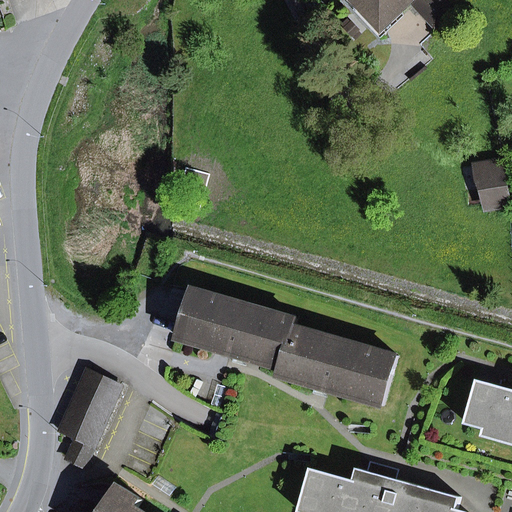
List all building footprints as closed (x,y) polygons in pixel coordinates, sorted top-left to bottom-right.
[(411,1),(435,27),(452,11),(442,0),(355,0),(382,28),(411,1)] [(415,49),(432,32),(410,10),(394,27),(415,49)] [(485,181),(491,210),(511,205),(511,204),(503,160),(476,166),(479,182),(485,181)] [(298,320),(194,289),(179,339),(235,356),(241,358),(248,359),(282,369),(280,377),(315,387),(322,389),(327,390),(384,407),(399,357),(296,327),(298,320)] [(233,363),(246,366),(248,359),(241,358),(235,356),(233,363)] [(62,433),(78,440),(95,448),(123,387),(90,372),(62,433)] [(511,389),(479,381),(467,424),(488,430),(489,425),(511,431),(511,389)] [(313,394),(325,397),(327,390),(322,389),(315,387),(313,394)] [(486,437),(511,443),(511,431),(489,425),(488,430),(486,437)] [(69,459),(86,467),(95,448),(78,440),(69,459)] [(369,471),(398,480),(401,470),(372,462),(369,471)] [(465,511),(459,510),(462,498),(452,495),(449,507),(365,484),(369,471),(359,468),(355,481),(313,469),(301,511),(465,511)] [(449,507),(452,495),(398,480),(369,471),(365,484),(449,507)] [(145,511),(139,508),(144,501),(121,486),(103,511),(145,511)]
